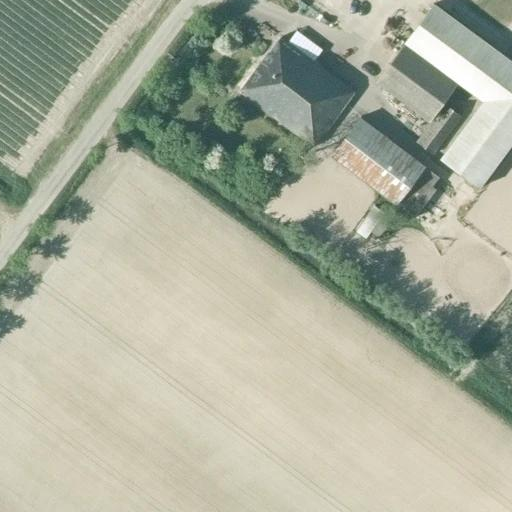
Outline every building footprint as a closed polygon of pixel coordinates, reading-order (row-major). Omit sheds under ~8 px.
[(386,0),(403,8),(406,0),(386,0)] [(511,61),(434,4),(376,83),(430,123),(458,85),(482,102),(440,159),(479,190),(511,145),(511,61)] [(283,37),(239,94),(314,148),(355,92),(314,61),(322,50),(297,31),(288,42),(283,37)] [(434,156),(460,116),(444,105),(416,143),(434,156)] [(434,187),(440,179),(361,117),(331,156),(434,234),(455,205),(434,187)] [(289,200),(275,216),(288,227),(302,211),(289,200)] [(373,254),(386,230),(373,223),(361,248),(373,254)] [(291,234),(303,246),(312,236),(300,224),(291,234)]
